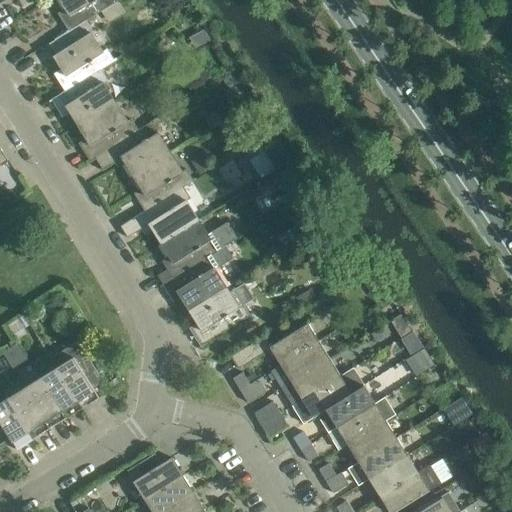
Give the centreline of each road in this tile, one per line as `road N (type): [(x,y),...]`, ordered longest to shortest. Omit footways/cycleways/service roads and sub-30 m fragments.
road 1 (residential): [(147,405),(157,356),(153,326),(0,81)]
road 2 (secondary): [(337,0),(511,254)]
road 3 (residential): [(147,405),(241,431),(292,511)]
road 4 (residential): [(3,511),(136,430),(147,405)]
